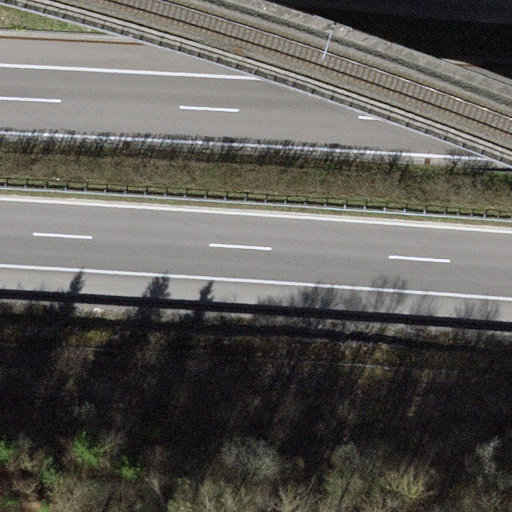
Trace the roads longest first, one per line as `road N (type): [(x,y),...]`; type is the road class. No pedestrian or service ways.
road 1 (motorway): [(0,232),(511,265)]
road 2 (motorway): [(511,126),(0,99)]
road 3 (track): [(229,0),(511,16)]
